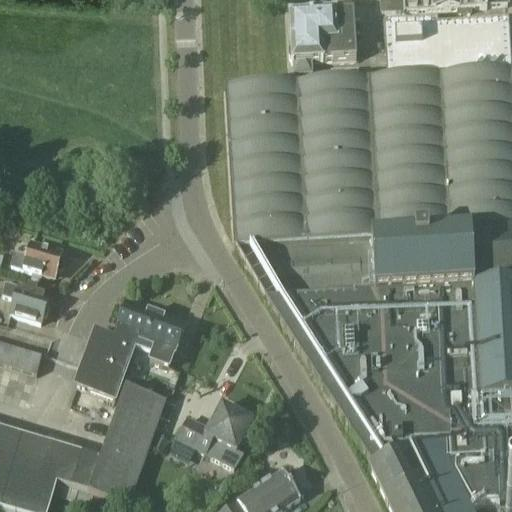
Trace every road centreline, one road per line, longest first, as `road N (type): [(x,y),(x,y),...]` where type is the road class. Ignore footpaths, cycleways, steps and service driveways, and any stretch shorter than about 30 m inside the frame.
road 1 (unclassified): [(362,511),(200,218),(183,0)]
road 2 (unknown): [(200,218),(116,276),(42,392),(0,398)]
